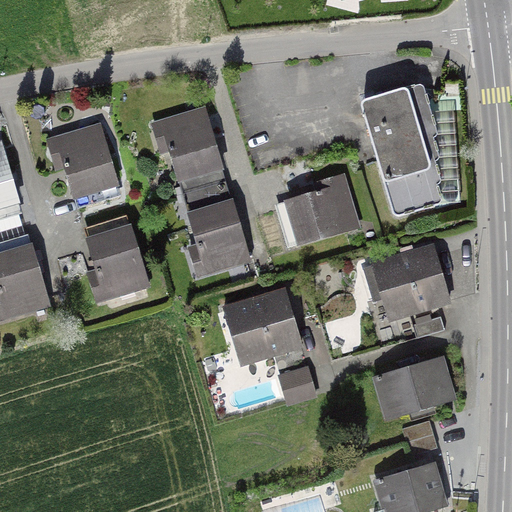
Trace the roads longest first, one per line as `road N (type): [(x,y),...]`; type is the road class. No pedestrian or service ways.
road 1 (residential): [(0,90),(271,47),(486,30)]
road 2 (tertiary): [(486,30),(503,281),(498,511)]
